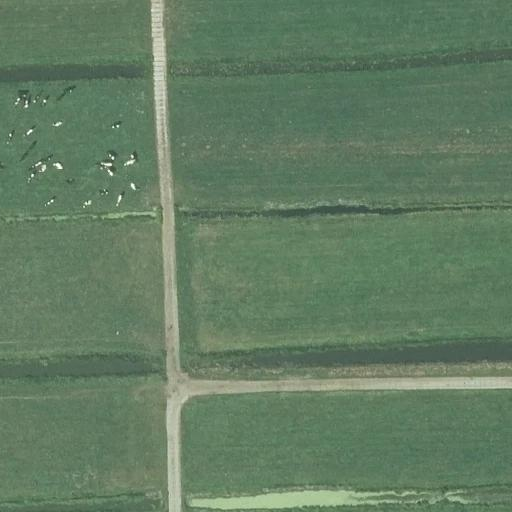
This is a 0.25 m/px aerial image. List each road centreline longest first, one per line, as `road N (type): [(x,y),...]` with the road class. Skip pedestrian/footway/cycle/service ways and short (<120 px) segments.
road 1 (track): [(162,0),(175,511)]
road 2 (track): [(176,394),(511,384)]
